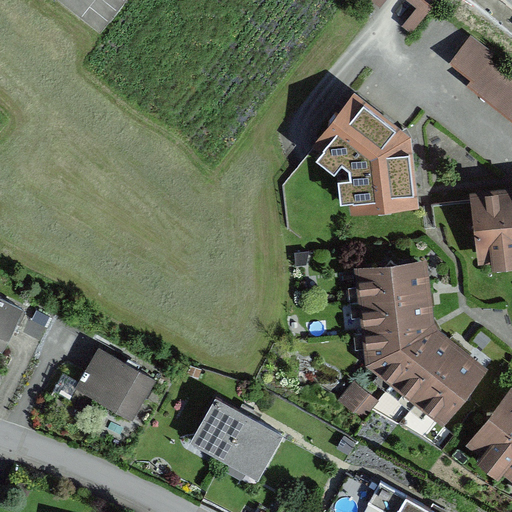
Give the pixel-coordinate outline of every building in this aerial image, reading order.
[(437,5),(430,0),(375,0),(382,5),(386,0),(412,0),(419,5),(404,22),(415,31),(437,5)] [(511,69),(492,55),(499,45),(472,27),(449,60),(472,76),(468,82),(511,115),(511,69)] [(421,200),(413,128),(355,83),(312,138),(322,146),(317,152),(335,166),(344,155),(352,161),(353,171),(340,173),(342,194),(350,193),(351,207),(421,200)] [(511,182),(472,186),(479,259),(511,256),(511,182)] [(430,249),(358,257),(369,356),(447,418),(493,361),(439,317),(430,249)] [(24,306),(0,293),(0,347),(2,349),(24,306)] [(138,416),(158,376),(98,346),(78,386),(138,416)] [(374,415),(383,390),(352,380),(344,404),(374,415)] [(511,386),(469,443),(511,474),(511,386)] [(258,477),(284,431),(215,393),(190,439),(258,477)] [(382,467),(373,499),(396,506),(406,475),(382,467)]
